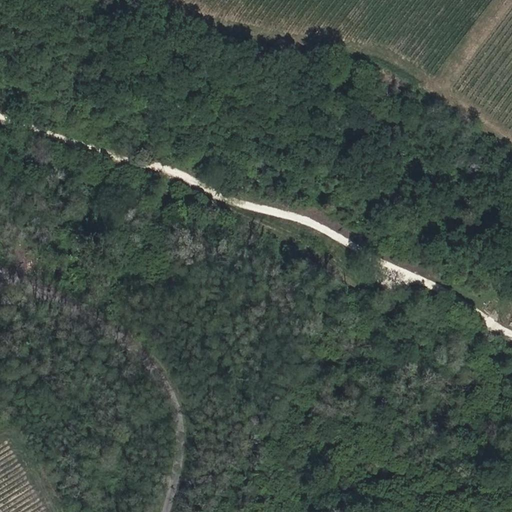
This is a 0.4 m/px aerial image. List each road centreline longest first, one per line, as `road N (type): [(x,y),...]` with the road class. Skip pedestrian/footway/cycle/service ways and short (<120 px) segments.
road 1 (track): [(0,112),(179,177),(360,281),(436,286),(511,332)]
road 2 (unclassified): [(169,511),(172,391),(145,351),(96,309),(32,275),(0,268)]
